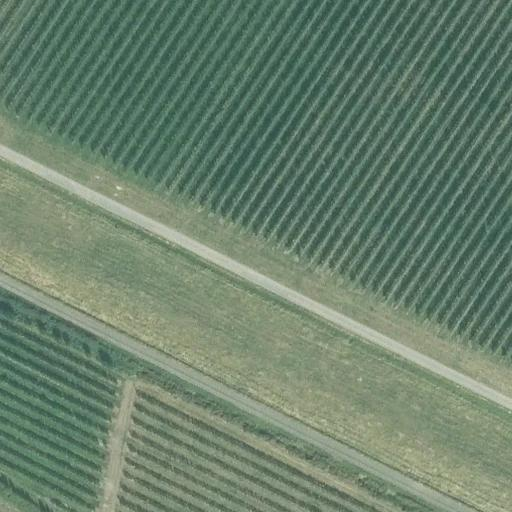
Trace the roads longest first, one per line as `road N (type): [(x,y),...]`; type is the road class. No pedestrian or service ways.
road 1 (unclassified): [(511,409),(0,154)]
road 2 (unclassified): [(447,511),(0,284)]
